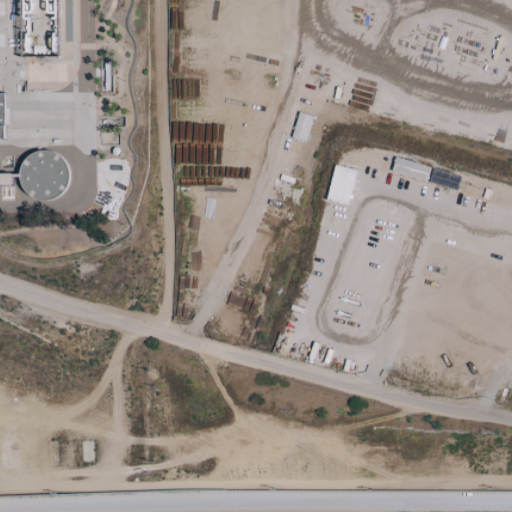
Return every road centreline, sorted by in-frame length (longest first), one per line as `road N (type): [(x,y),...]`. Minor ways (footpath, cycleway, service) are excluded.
road 1 (residential): [(0,286),(372,391),(511,421)]
road 2 (track): [(511,485),(0,489)]
